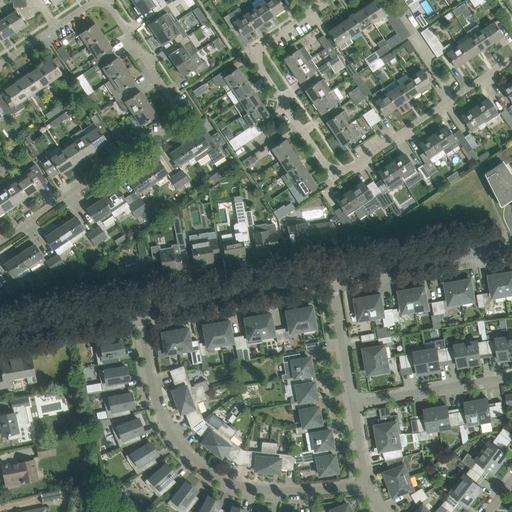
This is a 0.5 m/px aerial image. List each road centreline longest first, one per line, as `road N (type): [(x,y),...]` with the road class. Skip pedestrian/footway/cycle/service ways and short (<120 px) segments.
road 1 (residential): [(0,243),(178,116),(102,1),(0,64)]
road 2 (residential): [(335,0),(260,46),(256,57),(330,173),(511,60)]
road 3 (residential): [(366,483),(266,490),(208,472),(164,426),(138,312)]
road 4 (unclassified): [(138,312),(331,279)]
road 5 (unclassified): [(331,279),(511,248)]
road 6 (residential): [(352,403),(511,376)]
road 7 (unclassified): [(0,336),(138,312)]
road 8 (residential): [(352,403),(331,279)]
